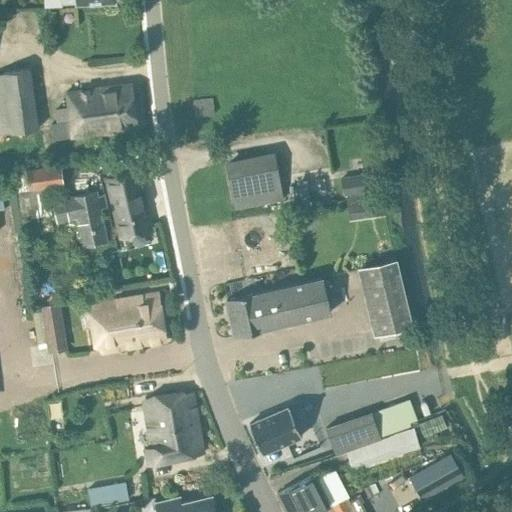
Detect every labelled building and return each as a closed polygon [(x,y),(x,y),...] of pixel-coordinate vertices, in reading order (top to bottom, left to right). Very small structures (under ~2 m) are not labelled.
[(1,72),(0,72),(0,133),(39,128),(31,68),(1,72)] [(132,81),(98,86),(64,91),(67,106),(55,108),(57,122),(50,123),(53,139),(105,131),(138,127),(132,81)] [(193,115),(214,113),(213,99),(192,101),(193,115)] [(225,160),(234,209),(284,199),(274,150),(225,160)] [(96,190),(73,195),(52,199),(52,200),(49,201),(47,187),(63,185),(61,163),(26,168),(26,171),(16,172),(23,233),(53,231),(52,218),(56,217),(57,221),(78,217),(83,245),(107,240),(100,207),(105,206),(103,194),(97,195),(96,190)] [(136,171),(107,178),(113,206),(114,207),(121,236),(150,229),(136,171)] [(364,175),(344,178),(347,195),(367,192),(364,175)] [(351,221),(386,215),(382,193),(347,199),(351,221)] [(410,325),(394,259),(361,267),(377,333),(410,325)] [(320,277),(252,294),(252,293),(226,300),(235,336),(261,330),(260,329),(328,312),(320,277)] [(88,279),(84,279),(80,282),(78,285),(79,289),(81,293),(84,295),(88,295),(92,293),(94,289),(94,285),(91,281),(88,279)] [(158,291),(92,302),(92,309),(100,348),(100,351),(166,340),(158,291)] [(60,301),(31,306),(38,349),(48,348),(48,352),(68,349),(60,301)] [(193,391),(143,400),(151,447),(145,448),(148,464),(204,452),(193,391)] [(396,428),(417,421),(408,398),(387,405),(396,428)] [(248,421),(262,450),(302,432),(288,403),(248,421)] [(335,453),(381,437),(380,435),(371,410),(325,427),(335,453)] [(381,437),(335,453),(335,455),(346,451),(352,466),(362,462),(363,465),(420,447),(413,427),(394,432),(395,434),(381,438),(381,437)] [(466,480),(450,452),(409,476),(425,504),(466,480)] [(278,493),(287,511),(317,511),(327,508),(311,476),(278,493)] [(91,506),(110,502),(129,499),(126,481),(88,487),(91,506)] [(216,511),(212,495),(181,503),(180,497),(157,503),(159,511),(216,511)]
